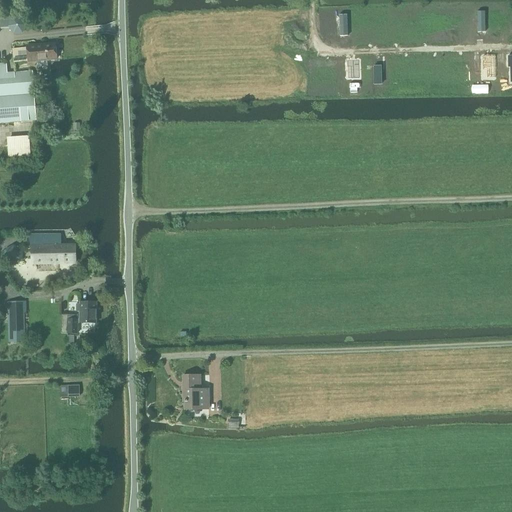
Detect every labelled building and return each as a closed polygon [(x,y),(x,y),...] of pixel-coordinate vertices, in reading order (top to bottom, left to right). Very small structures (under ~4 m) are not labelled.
[(46,23),(54,23),(54,16),(46,17),(45,17),(38,17),(38,18),(36,18),(37,25),(39,27),(46,26),(46,23)] [(23,34),(27,25),(22,18),(13,18),(8,26),(13,34),(23,34)] [(48,60),(57,59),(55,43),(26,46),(26,48),(13,50),(14,63),(28,61),(28,62),(36,61),(37,67),(48,66),(48,60)] [(32,72),(7,74),(7,64),(0,64),(0,122),(35,120),(32,72)] [(10,160),(31,159),(30,137),(9,139),(10,160)] [(62,235),(54,236),(54,235),(29,235),(29,246),(32,246),(32,265),(76,264),(75,245),(61,245),(62,235)] [(9,342),(25,342),(24,302),(8,302),(9,342)] [(77,304),(76,311),(80,312),(80,323),(96,323),(96,302),(80,302),(80,304),(77,304)] [(62,333),(67,334),(78,333),(78,315),(68,315),(62,315),(62,333)] [(208,390),(201,390),(200,376),(183,376),(183,402),(185,402),(185,409),(209,409),(208,390)] [(79,386),(68,386),(69,397),(80,396),(79,386)] [(238,429),(239,420),(228,420),(228,428),(238,429)]
